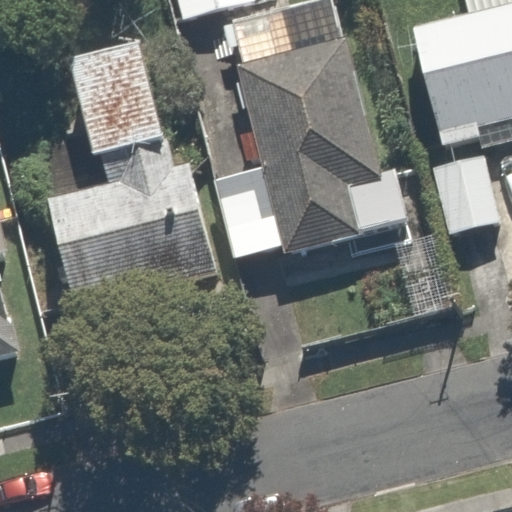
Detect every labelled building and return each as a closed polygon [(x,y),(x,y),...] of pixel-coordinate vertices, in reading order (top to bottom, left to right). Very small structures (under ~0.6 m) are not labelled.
[(184,0),(193,31),(269,10),(266,0),(184,0)] [(511,11),(419,40),(456,161),(511,144),(511,11)] [(266,168),(293,262),(374,239),(361,194),(394,185),(352,43),(239,76),(257,136),(245,140),(254,172),(266,168)] [(164,56),(82,77),(112,193),(54,208),(86,330),(226,293),(164,56)] [(511,175),(506,153),(430,174),(452,249),(511,232),(511,175)] [(0,370),(40,360),(0,208),(0,370)]
